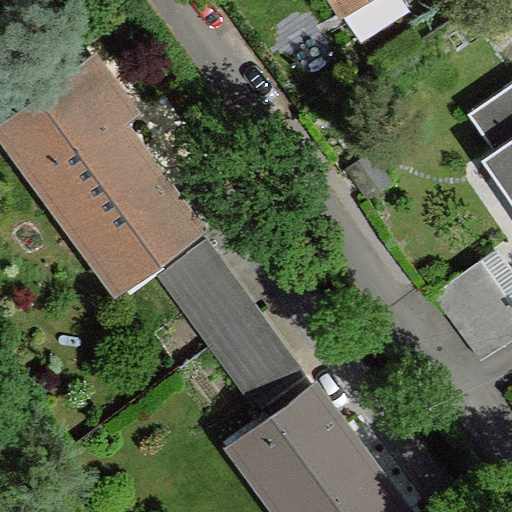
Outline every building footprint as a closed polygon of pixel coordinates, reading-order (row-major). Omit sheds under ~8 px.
[(337,0),(344,11),(360,0),(337,0)] [(406,0),(360,0),(344,11),(361,38),(411,6),(406,0)] [(159,254),(197,225),(148,159),(139,167),(108,125),(131,108),(95,59),(55,87),(67,101),(16,139),(98,251),(136,223),(159,254)] [(495,147),(511,135),(511,82),(470,111),(495,147)] [(402,188),(454,190),(458,90),(406,88),(402,188)] [(511,135),(495,147),(484,154),(511,195),(511,135)] [(389,180),(373,157),(354,169),(371,192),(389,180)] [(163,276),(256,405),(308,369),(263,309),(212,240),(163,276)] [(445,281),(487,347),(511,331),(511,244),(510,241),(445,281)] [(345,428),(314,386),(275,416),(282,422),(244,449),(289,511),(406,511),(382,477),(370,484),(335,436),(345,428)]
